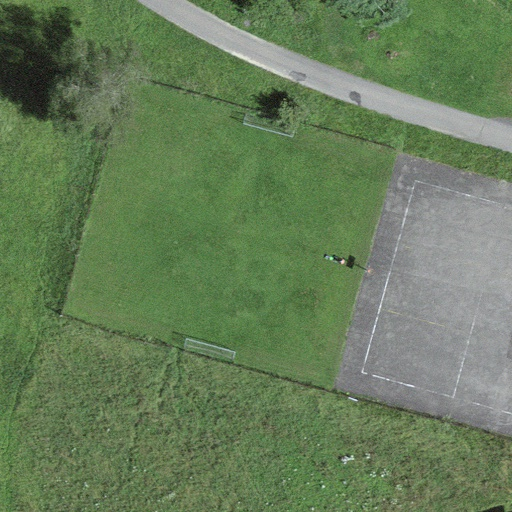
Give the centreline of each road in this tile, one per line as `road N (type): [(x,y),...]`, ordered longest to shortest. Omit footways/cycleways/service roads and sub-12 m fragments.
road 1 (residential): [(511,137),(302,67)]
road 2 (residential): [(165,0),(302,67)]
